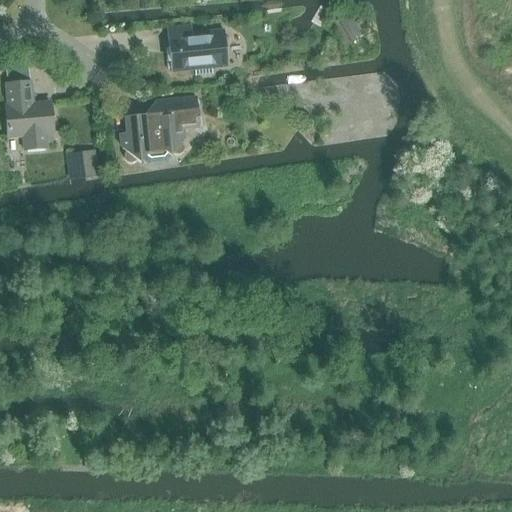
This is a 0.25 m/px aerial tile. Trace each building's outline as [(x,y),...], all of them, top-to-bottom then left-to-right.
[(350,15),(339,22),(351,41),(362,35),(350,15)] [(191,34),(191,27),(167,29),(171,73),(194,71),(195,76),(212,75),(210,63),(226,62),(223,31),(191,34)] [(31,83),(5,86),(7,108),(5,108),(7,138),(18,137),(20,152),(43,150),(41,135),(53,134),(50,104),(33,106),(31,83)] [(127,134),(120,135),(121,149),(125,152),(124,153),(124,154),(123,155),(123,156),(123,157),(123,158),(123,159),(124,160),(124,161),(125,162),(125,163),(126,163),(127,164),(128,164),(129,164),(130,164),(131,164),(132,164),(133,164),(134,164),(134,163),(135,163),(135,162),(136,161),(140,164),(144,160),(149,164),(166,163),(170,158),(173,154),(174,155),(175,156),(176,156),(177,156),(178,156),(179,156),(180,155),(181,155),(182,154),(183,153),(183,152),(183,151),(184,150),(184,149),(184,148),(183,148),(183,147),(183,146),(182,145),(181,144),(184,141),(182,130),(199,128),(196,99),(166,102),(168,117),(164,118),(160,123),(154,124),(145,116),(125,119),(127,134)] [(94,151),(84,153),(87,178),(97,176),(94,151)]
